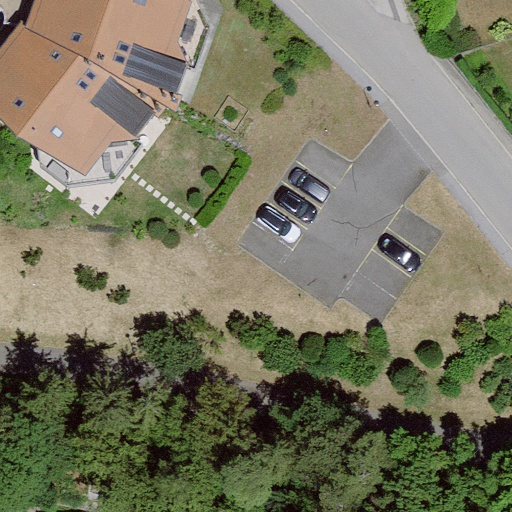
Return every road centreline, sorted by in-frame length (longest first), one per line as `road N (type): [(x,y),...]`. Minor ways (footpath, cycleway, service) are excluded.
road 1 (residential): [(511,428),(486,430),(231,373),(0,345)]
road 2 (residential): [(414,72),(511,201)]
